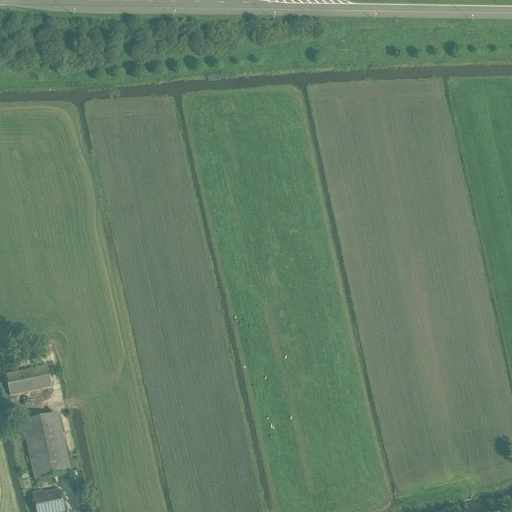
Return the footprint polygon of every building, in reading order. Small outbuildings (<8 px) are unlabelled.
[(9,397),(52,388),(47,366),(5,375),(9,397)] [(30,461),(41,459),(55,456),(66,453),(57,414),(21,422),(30,461)] [(60,475),(70,472),(66,453),(55,456),(60,475)] [(45,478),(60,475),(55,456),(41,459),(45,478)] [(34,480),(45,478),(41,459),(30,461),(34,480)] [(63,511),(59,491),(47,494),(46,491),(33,494),(37,511),(63,511)]
